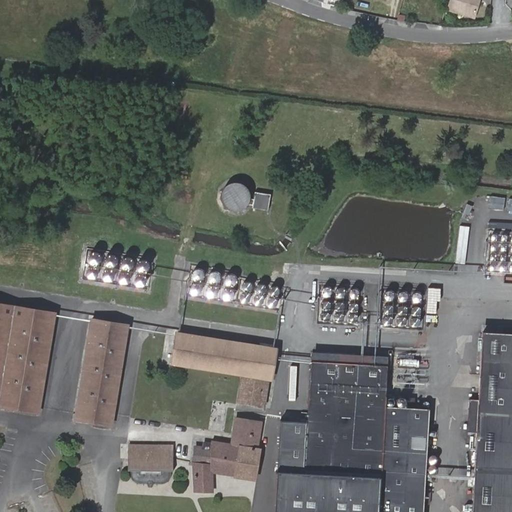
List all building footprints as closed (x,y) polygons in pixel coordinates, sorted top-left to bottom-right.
[(451,0),(449,8),(474,16),(478,0),(451,0)] [(217,201),(243,213),(253,191),(227,179),(217,201)] [(268,210),(270,194),(254,192),(252,208),(268,210)] [(486,271),(511,272),(511,233),(489,232),(486,271)] [(88,249),(82,277),(143,289),(149,261),(88,249)] [(193,270),(193,279),(201,279),(202,271),(193,270)] [(320,321),(342,321),(342,303),(331,303),(331,302),(320,302),(320,321)] [(57,315),(0,305),(0,408),(41,416),(57,315)] [(132,327),(94,320),(77,421),(112,427),(132,327)] [(276,348),(176,331),(170,365),(242,376),(238,401),(263,407),(267,380),(271,381),(276,348)] [(511,511),(511,333),(483,332),(471,511),(511,511)] [(312,352),(311,361),(386,366),(387,357),(312,352)] [(386,366),(311,361),(307,423),(304,470),(380,474),(384,405),(386,366)] [(423,503),(428,408),(384,405),(380,474),(379,500),(423,503)] [(224,430),(226,411),(211,410),(209,429),(224,430)] [(212,464),(192,461),(192,491),(213,491),(212,473),(256,480),(261,448),(256,447),(261,422),(233,418),(230,443),(210,440),(211,448),(212,464)] [(304,470),(307,423),(285,421),(282,468),(304,470)] [(172,445),(128,445),(128,470),(172,470),(172,445)] [(194,446),(192,461),(212,464),(211,448),(194,446)] [(304,470),(282,468),(279,511),(378,511),(379,500),(380,474),(304,470)] [(472,479),(473,471),(456,469),(455,477),(472,479)] [(422,511),(423,503),(379,500),(378,511),(422,511)]
